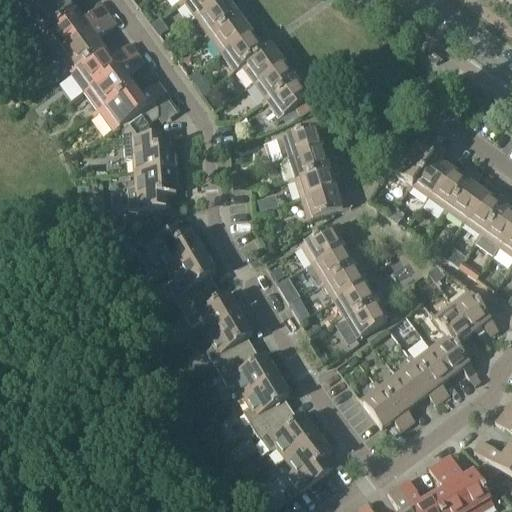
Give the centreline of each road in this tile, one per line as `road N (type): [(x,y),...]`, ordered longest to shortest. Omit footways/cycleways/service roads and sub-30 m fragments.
road 1 (residential): [(365,485),(300,365),(210,235),(208,155),(197,115),(113,0)]
road 2 (residential): [(365,485),(465,420),(511,359)]
